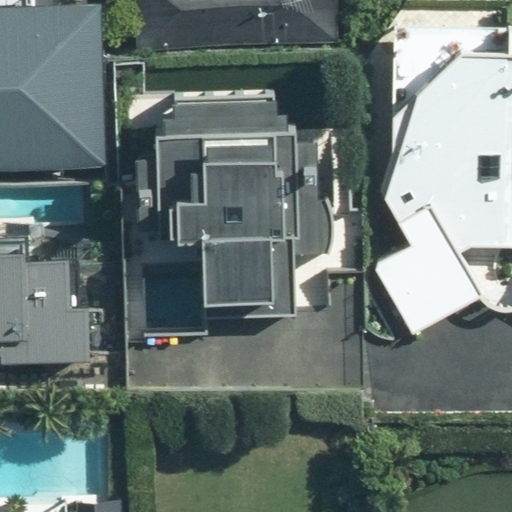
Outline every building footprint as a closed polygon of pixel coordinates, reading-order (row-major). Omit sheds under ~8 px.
[(0,0),(0,172),(109,172),(108,3),(86,3),(86,0),(0,0)] [(145,0),(144,42),(340,50),(342,0),(145,0)] [(511,51),(473,50),(413,96),(385,194),(411,241),(376,266),(416,336),(487,301),(468,252),(511,253),(511,51)] [(338,242),(339,214),(335,202),(328,198),(319,185),(320,146),(277,101),(177,101),(177,141),(162,141),(162,160),(142,160),(141,202),(131,202),(131,240),(150,240),(149,267),(208,268),(207,300),(337,302),(338,242)] [(0,359),(5,360),(5,365),(43,367),(43,362),(90,364),(93,305),(72,304),(74,259),(32,257),(33,250),(0,248),(0,359)]
